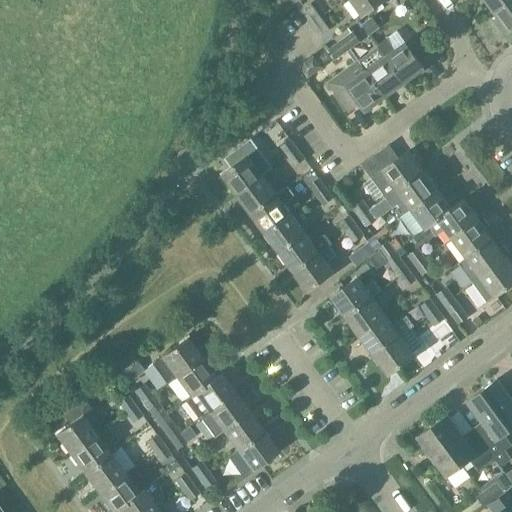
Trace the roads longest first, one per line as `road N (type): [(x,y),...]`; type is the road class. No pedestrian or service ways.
road 1 (unclassified): [(245,0),(162,197),(97,279),(0,363)]
road 2 (residential): [(464,70),(371,144),(350,150),(289,77),(291,55),(314,39)]
road 3 (residential): [(350,444),(511,329)]
